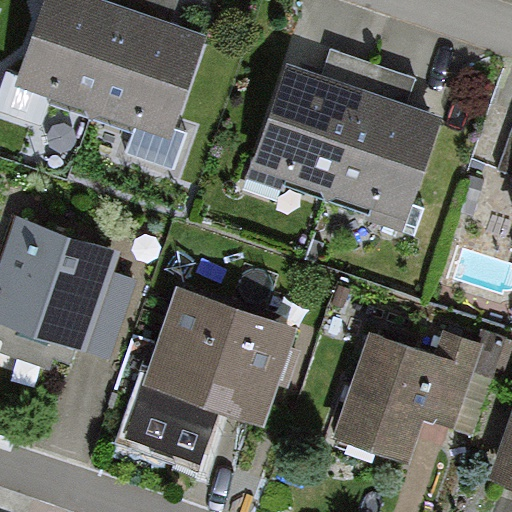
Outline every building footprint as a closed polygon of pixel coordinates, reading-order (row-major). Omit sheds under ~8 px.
[(195,36),(82,0),(57,0),(31,82),(166,125),(195,36)] [(430,121),(296,77),(263,175),(397,219),(430,121)] [(107,253),(21,226),(0,293),(0,315),(104,348),(122,289),(98,282),(107,253)] [(285,330),(181,299),(155,387),(258,418),(285,330)] [(435,358),(374,340),(345,434),(404,451),(415,415),(452,426),(475,349),(441,339),(435,358)] [(511,447),(503,477),(511,479),(511,447)]
